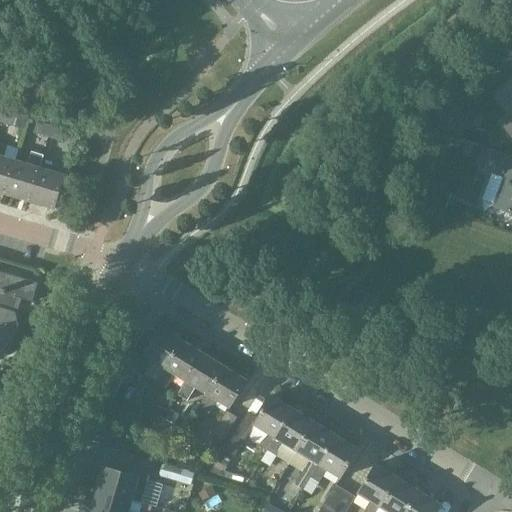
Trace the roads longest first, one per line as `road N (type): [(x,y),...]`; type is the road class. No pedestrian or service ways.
road 1 (residential): [(490,486),(162,283)]
road 2 (secondary): [(41,439),(123,262)]
road 3 (secondary): [(230,109),(159,151),(147,177),(142,229)]
road 4 (secondary): [(142,229),(203,189),(230,109)]
